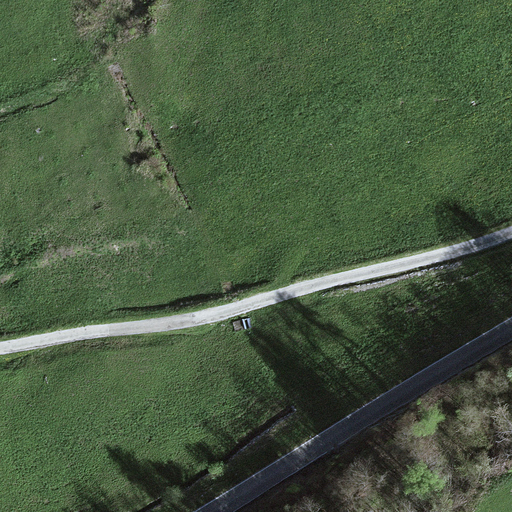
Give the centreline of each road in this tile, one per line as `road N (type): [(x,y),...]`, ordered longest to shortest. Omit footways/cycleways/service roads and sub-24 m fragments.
road 1 (unclassified): [(0,350),(225,311),(511,231)]
road 2 (unclassified): [(213,511),(511,329)]
